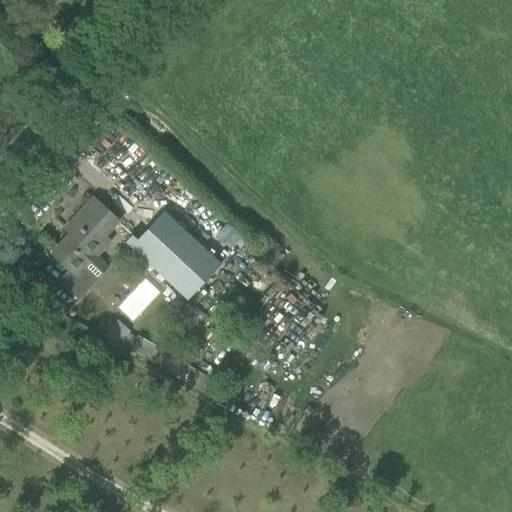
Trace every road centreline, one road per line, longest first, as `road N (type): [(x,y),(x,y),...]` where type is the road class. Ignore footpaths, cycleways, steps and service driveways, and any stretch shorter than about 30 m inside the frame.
road 1 (tertiary): [(0,196),(180,0)]
road 2 (unknown): [(152,511),(105,467),(0,427)]
